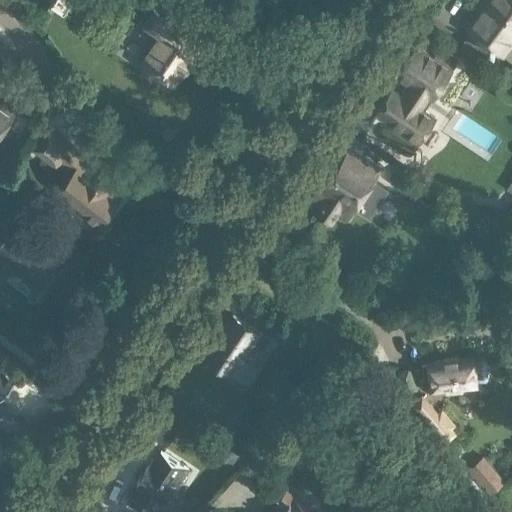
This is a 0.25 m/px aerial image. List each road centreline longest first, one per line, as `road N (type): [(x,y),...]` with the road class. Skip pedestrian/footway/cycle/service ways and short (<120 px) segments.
road 1 (secondary): [(33,511),(231,218)]
road 2 (residential): [(231,218),(79,100),(28,24),(0,2)]
road 3 (secondary): [(231,218),(377,0)]
